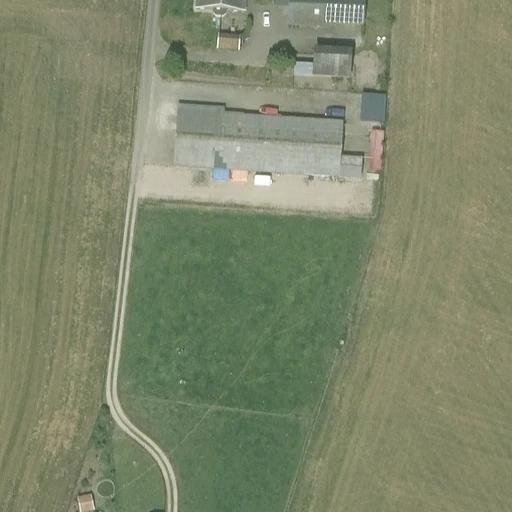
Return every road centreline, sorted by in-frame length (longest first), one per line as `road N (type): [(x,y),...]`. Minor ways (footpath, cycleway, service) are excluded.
road 1 (track): [(171,511),(160,460),(123,425),(111,400),(136,165)]
road 2 (unclassified): [(152,0),(136,165)]
